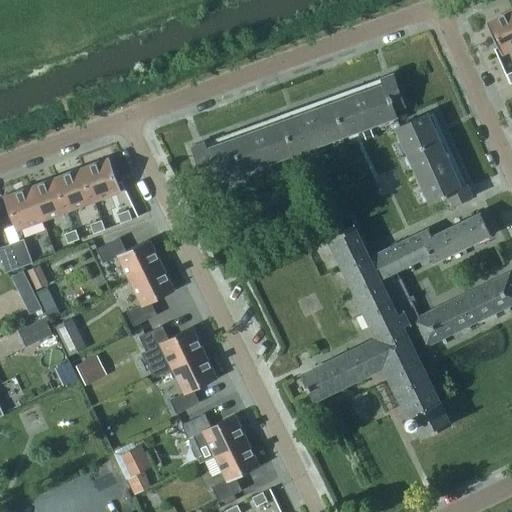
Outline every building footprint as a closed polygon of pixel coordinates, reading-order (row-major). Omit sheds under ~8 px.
[(511,49),(511,10),(511,9),(486,22),(502,54),(511,49)] [(392,109),(404,105),(392,73),(381,77),(383,83),(206,148),(204,142),(192,146),(200,168),(212,164),(218,181),(395,117),(392,109)] [(447,194),(451,204),(472,195),(467,184),(461,186),(428,113),(396,127),(429,202),(447,194)] [(109,157),(82,167),(95,201),(121,191),(109,157)] [(69,210),(95,201),(82,167),(56,176),(69,210)] [(43,220),(69,210),(56,176),(30,186),(43,220)] [(43,220),(30,186),(3,196),(16,230),(43,220)] [(116,214),(120,224),(131,219),(128,210),(116,214)] [(426,344),(511,302),(511,277),(509,272),(419,316),(397,270),(429,254),(433,261),(491,234),(480,211),(431,235),(428,229),(369,257),(354,225),(328,237),(377,338),(301,374),(313,399),(383,365),(408,415),(406,416),(405,422),(407,426),(412,427),(416,425),(421,437),(450,423),(409,337),(420,332),(426,344)] [(104,229),(101,220),(89,224),(93,234),(104,229)] [(63,234),(67,243),(79,238),(75,229),(63,234)] [(117,256),(129,280),(162,265),(149,239),(126,250),(119,237),(96,249),(103,262),(117,256)] [(23,239),(9,244),(18,267),(31,262),(23,239)] [(18,267),(9,244),(0,246),(0,261),(4,272),(18,267)] [(35,289),(47,283),(38,265),(27,270),(35,289)] [(174,290),(162,265),(129,280),(141,305),(127,312),(134,325),(157,314),(151,302),(174,290)] [(17,289),(31,283),(26,270),(11,277),(17,289)] [(37,291),(47,318),(59,314),(49,287),(37,291)] [(32,290),(21,295),(30,312),(41,307),(32,290)] [(45,318),(18,330),(25,346),(52,335),(45,318)] [(152,377),(172,368),(204,352),(192,326),(168,338),(162,325),(139,336),(146,350),(141,352),(152,377)] [(79,336),(65,343),(70,354),(84,346),(79,336)] [(217,378),(204,352),(172,368),(184,392),(169,399),(176,413),(199,402),(193,389),(217,378)] [(86,360),(75,366),(85,385),(96,380),(86,360)] [(204,413),(181,424),(188,438),(200,463),(214,456),(247,440),(234,414),(210,426),(204,413)] [(226,480),(212,487),(218,501),(241,490),(235,477),(259,466),(247,440),(214,456),(226,480)] [(146,461),(139,446),(119,456),(130,477),(145,470),(141,463),(146,461)] [(251,497),(256,506),(267,500),(262,492),(251,497)]
